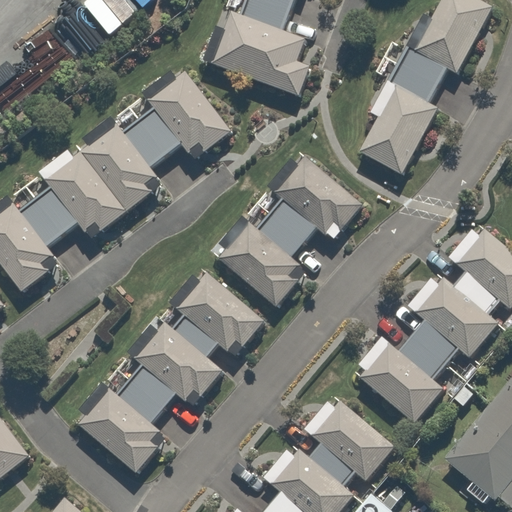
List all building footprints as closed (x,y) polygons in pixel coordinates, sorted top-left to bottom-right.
[(118,0),(92,0),(112,26),(129,13),(118,0)] [(241,0),(238,11),(227,8),(210,63),(235,70),(231,81),(250,87),(253,77),(301,92),(308,68),(300,65),(308,40),(281,32),(290,0),(241,0)] [(482,0),(440,0),(356,150),(397,173),(436,104),(426,99),(444,67),(454,72),(464,54),(478,62),(490,40),(475,32),(490,4),(482,0)] [(14,197),(0,207),(0,303),(6,299),(0,290),(0,267),(1,267),(18,290),(57,261),(45,246),(75,223),(81,231),(94,221),(101,231),(152,193),(143,182),(155,172),(151,167),(182,143),(187,150),(197,143),(203,151),(229,132),(182,69),(142,99),(147,106),(115,130),(111,125),(42,177),(47,184),(19,205),(14,197)] [(219,247),(212,256),(275,306),(294,283),(286,276),(296,264),(288,257),(313,225),(329,238),(358,203),(300,156),(273,190),(281,197),(257,226),(249,220),(224,250),(219,247)] [(389,340),(357,376),(414,427),(445,392),(431,379),(456,351),(465,358),(496,323),(486,314),(497,301),(508,312),(511,307),(511,245),(487,223),(452,261),(462,270),(448,284),(437,274),(408,307),(423,321),(399,348),(389,340)] [(121,358),(107,374),(113,380),(75,421),(136,477),(163,448),(149,435),(172,410),(161,400),(170,390),(178,398),(186,389),(197,398),(222,371),(206,356),(218,344),(223,349),(232,339),(249,355),(274,328),(207,265),(171,303),(181,312),(170,324),(163,318),(130,353),(139,361),(132,369),(121,358)] [(511,383),(445,460),(467,480),(461,487),(482,505),(492,494),(511,511),(511,383)] [(255,511),(345,511),(356,499),(343,489),(356,474),(361,478),(389,445),(336,399),(307,433),(320,444),(309,457),(299,448),(267,484),(274,490),(255,511)] [(1,414),(0,415),(0,472),(29,452),(1,414)] [(391,511),(392,511),(368,490),(348,511),(391,511)]
